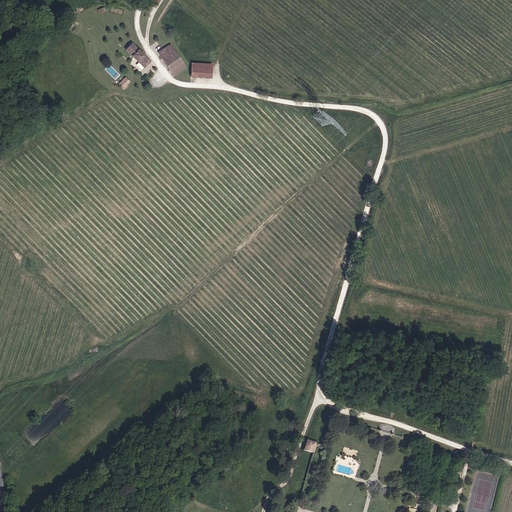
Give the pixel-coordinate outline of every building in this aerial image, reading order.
[(154,11),(160,0),(152,0),(148,7),(154,11)] [(106,17),(104,11),(98,13),(100,19),(106,17)] [(158,53),(175,77),(176,76),(188,67),(171,43),(158,53)] [(149,71),(155,66),(134,44),(131,47),(133,50),(131,53),(149,71)] [(210,77),(210,64),(192,62),(192,76),(210,77)] [(125,89),(132,81),(125,76),(119,84),(125,89)] [(305,438),(302,449),(313,452),(316,442),(305,438)]
